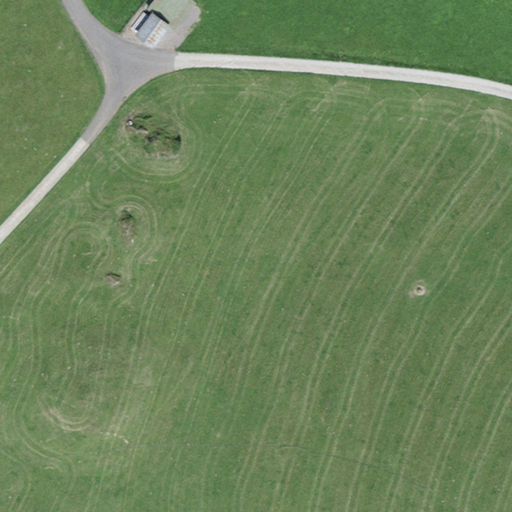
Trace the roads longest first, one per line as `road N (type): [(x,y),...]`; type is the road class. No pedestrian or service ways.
road 1 (unclassified): [(71,0),(102,45),(133,66),(290,65),(511,93)]
road 2 (track): [(133,66),(63,171),(0,238)]
